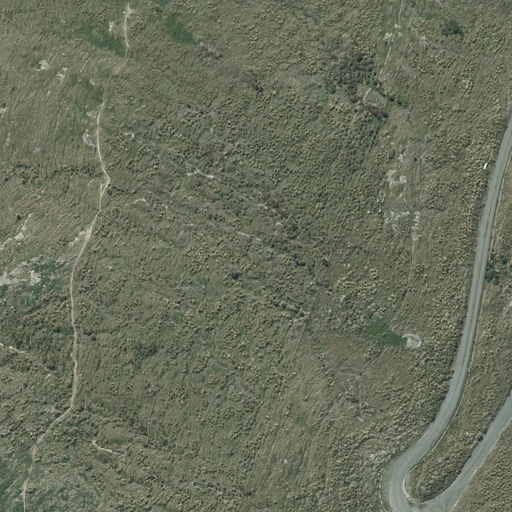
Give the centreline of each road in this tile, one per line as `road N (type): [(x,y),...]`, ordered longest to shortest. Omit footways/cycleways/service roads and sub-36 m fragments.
road 1 (track): [(403,511),(389,488),(392,475),(437,431),(449,406),(511,127)]
road 2 (track): [(511,403),(449,499),(431,511)]
